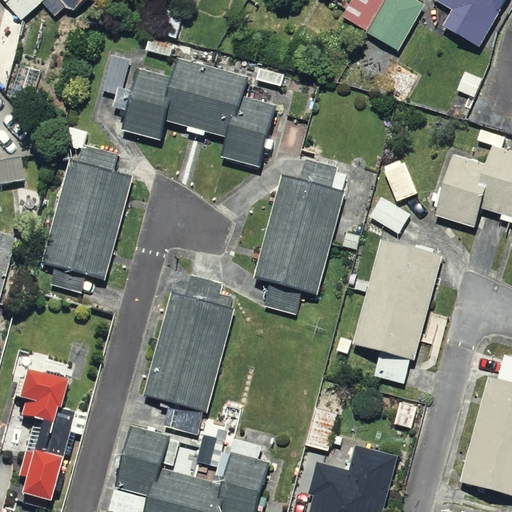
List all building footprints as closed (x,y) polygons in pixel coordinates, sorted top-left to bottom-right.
[(42,0),(0,0),(0,6),(17,24),(42,0)] [(85,0),(59,0),(65,7),(73,11),(85,0)] [(416,6),(404,0),(380,0),(364,33),(395,48),(416,6)] [(426,0),(442,8),(431,29),(469,48),(493,0),(426,0)] [(249,171),(268,111),(244,103),(250,86),(169,60),(162,81),(141,74),(144,64),(111,54),(100,90),(111,93),(107,109),(121,113),(115,133),(155,146),(163,120),(220,139),(213,159),(249,171)] [(118,155),(83,145),(79,161),(69,159),(42,261),(56,265),(51,285),(82,293),(87,276),(105,281),(134,175),(114,170),(118,155)] [(480,171),(444,159),(426,215),(466,228),(473,205),(495,213),(492,220),(511,226),(511,237),(511,238),(511,237),(511,153),(488,145),(480,171)] [(21,157),(0,160),(0,183),(25,180),(21,157)] [(403,161),(377,169),(386,200),(412,193),(403,161)] [(290,183),(273,178),(247,276),(265,281),(258,306),(289,315),(296,290),(309,294),(335,197),(324,194),(329,173),(295,164),(290,183)] [(408,216),(375,197),(363,218),(396,237),(408,216)] [(0,271),(8,240),(0,237),(0,271)] [(401,384),(408,359),(433,260),(370,244),(343,350),(374,358),(369,376),(401,384)] [(187,285),(181,307),(161,301),(136,399),(164,406),(159,426),(190,434),(220,317),(214,315),(220,293),(187,285)] [(69,368),(7,359),(0,401),(10,403),(8,418),(18,420),(17,428),(30,430),(26,453),(15,451),(7,501),(46,507),(69,368)] [(511,363),(497,359),(491,384),(481,381),(455,483),(510,498),(511,490),(511,363)] [(419,409),(392,403),(384,437),(411,443),(419,409)] [(336,411),(307,405),(299,447),(328,453),(336,411)] [(163,439),(125,430),(106,511),(248,511),(260,462),(220,452),(211,491),(154,478),(163,439)] [(383,511),(393,455),(347,447),(343,468),(312,463),(303,511),(383,511)]
